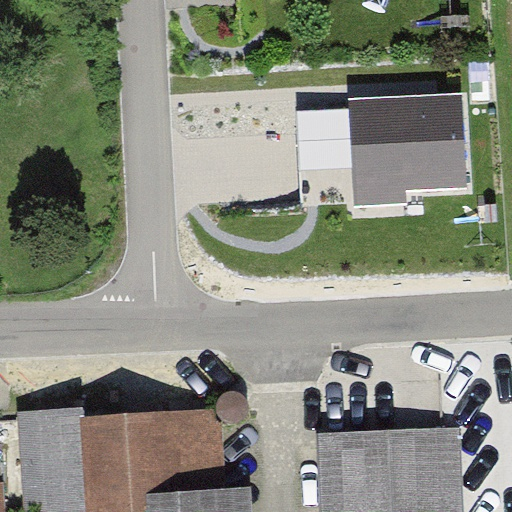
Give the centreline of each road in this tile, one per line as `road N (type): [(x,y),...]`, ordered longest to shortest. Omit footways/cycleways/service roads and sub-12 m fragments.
road 1 (unclassified): [(511,313),(147,337)]
road 2 (residential): [(125,0),(147,337)]
road 3 (unclassified): [(147,337),(0,345)]
